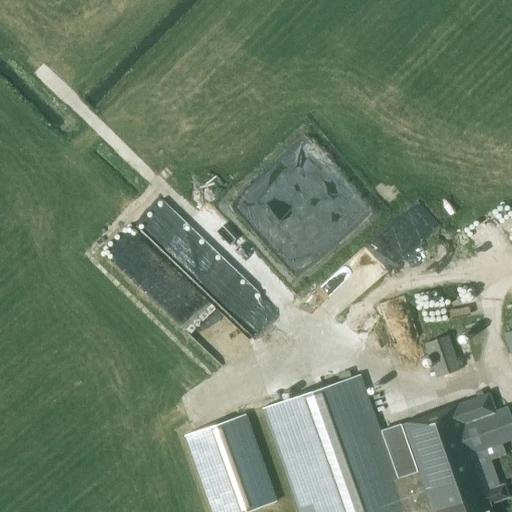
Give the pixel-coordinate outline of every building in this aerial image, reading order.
[(388,250),(397,260),(441,222),(424,202),(393,228),(401,238),(388,250)] [(383,302),(391,320),(413,311),(405,293),(383,302)] [(435,378),(459,370),(447,335),(423,344),(435,378)] [(379,432),(358,375),(262,408),(299,511),(491,511),(488,503),(507,497),(503,484),(488,490),(474,452),(511,438),(511,421),(507,407),(494,412),(487,393),(379,432)] [(242,511),(274,501),(243,415),(185,435),(212,511),(242,511)]
